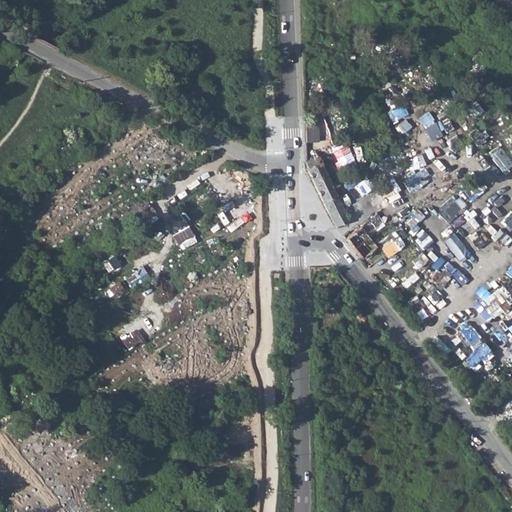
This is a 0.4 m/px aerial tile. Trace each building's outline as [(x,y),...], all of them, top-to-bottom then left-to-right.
[(300,23),(301,54),(320,53),(320,22),(300,23)] [(303,122),(304,142),(317,141),(317,121),(303,122)] [(180,141),(170,146),(164,134),(133,148),(142,167),(183,147),(180,141)] [(305,161),(307,168),(306,168),(328,214),(335,226),(348,219),(335,194),(328,178),(317,156),(305,161)] [(328,178),(335,194),(341,191),(334,175),(328,178)] [(68,192),(57,199),(65,211),(76,204),(68,192)] [(207,196),(210,203),(218,199),(215,193),(207,196)] [(145,201),(138,205),(140,208),(141,210),(148,206),(145,201)] [(121,219),(140,208),(138,205),(119,215),(121,219)] [(429,242),(444,227),(434,217),(418,232),(429,242)] [(345,238),(360,258),(375,246),(360,226),(345,238)] [(397,256),(410,244),(400,232),(387,244),(397,256)] [(460,260),(470,251),(454,233),(444,241),(460,260)] [(211,250),(216,257),(223,252),(219,245),(211,250)] [(227,266),(233,277),(238,274),(231,263),(227,266)] [(235,286),(239,292),(247,286),(243,281),(235,286)] [(511,294),(504,284),(484,299),(499,318),(511,307),(511,294)] [(474,323),(465,330),(479,349),(464,359),(473,371),(496,354),(474,323)] [(510,367),(511,365),(511,346),(501,355),(510,367)] [(157,384),(176,367),(167,356),(147,373),(157,384)] [(206,394),(220,386),(206,361),(192,369),(206,394)] [(66,466),(75,478),(87,470),(78,457),(66,466)] [(195,469),(198,474),(216,463),(213,458),(195,469)] [(0,481),(10,473),(0,461),(0,481)] [(222,473),(216,463),(198,474),(199,475),(196,477),(201,485),(222,473)]
